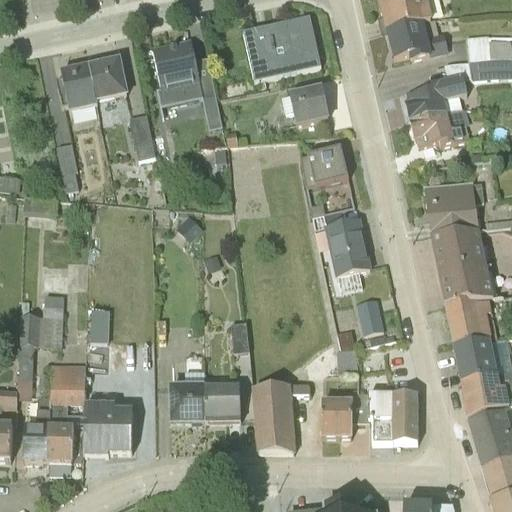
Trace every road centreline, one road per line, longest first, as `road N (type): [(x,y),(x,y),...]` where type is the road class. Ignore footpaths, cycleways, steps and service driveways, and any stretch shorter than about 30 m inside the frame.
road 1 (residential): [(339,0),(415,329),(456,464)]
road 2 (residential): [(456,464),(151,477),(76,511)]
road 3 (residential): [(0,43),(207,0)]
